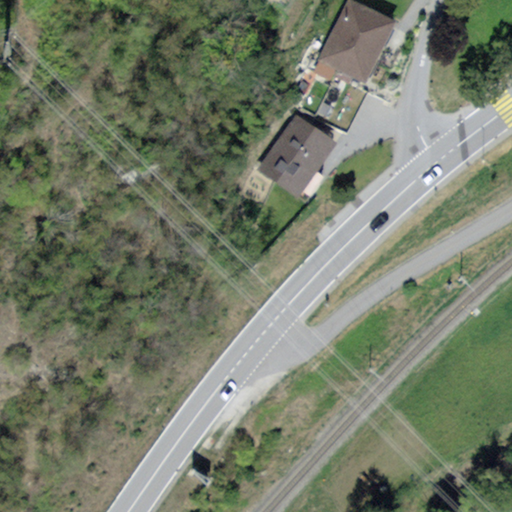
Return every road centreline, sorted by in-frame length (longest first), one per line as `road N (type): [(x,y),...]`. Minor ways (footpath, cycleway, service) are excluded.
road 1 (primary): [(128,511),(253,345),(434,163)]
road 2 (residential): [(434,163),(415,109),(439,0)]
